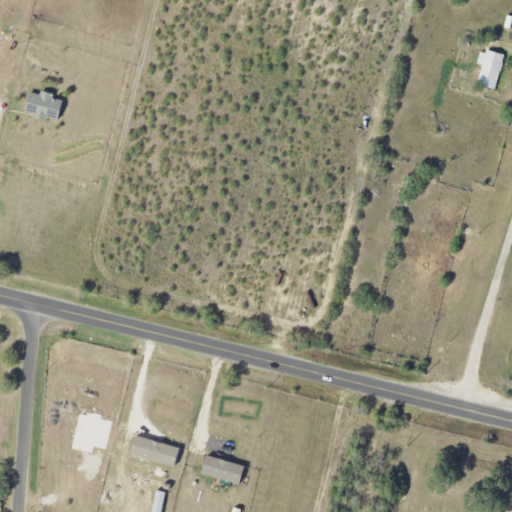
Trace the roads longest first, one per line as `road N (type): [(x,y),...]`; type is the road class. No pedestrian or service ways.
road 1 (tertiary): [(0,298),(511,423)]
road 2 (residential): [(18,511),(35,307)]
road 3 (residential): [(473,414),(511,247)]
